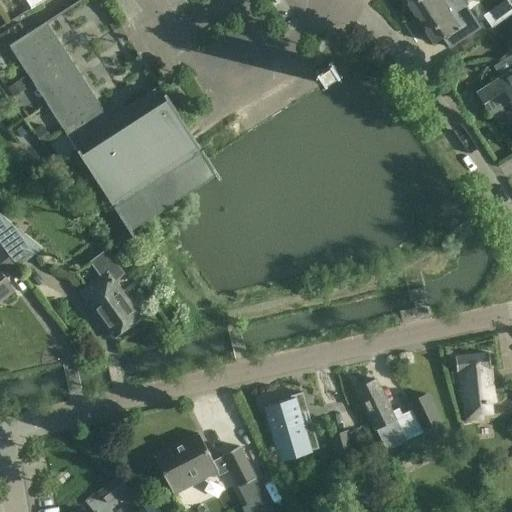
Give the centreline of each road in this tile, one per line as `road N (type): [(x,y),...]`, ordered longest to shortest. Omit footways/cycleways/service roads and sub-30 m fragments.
road 1 (unclassified): [(1,433),(511,313)]
road 2 (residential): [(511,221),(399,47),(334,1)]
